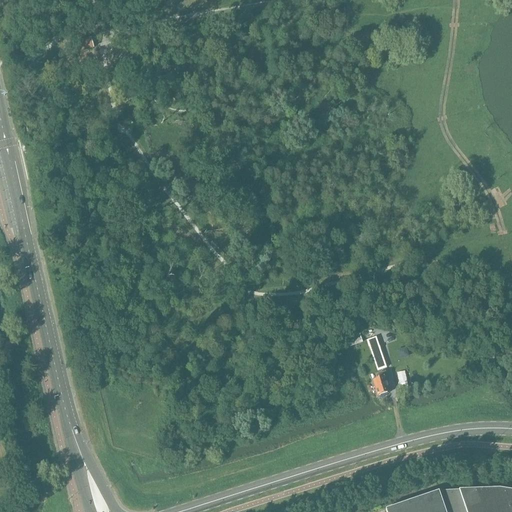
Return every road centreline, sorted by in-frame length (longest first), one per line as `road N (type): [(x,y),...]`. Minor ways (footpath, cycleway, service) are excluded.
road 1 (tertiary): [(103,511),(74,438),(0,121)]
road 2 (tertiary): [(183,511),(439,434),(511,429)]
